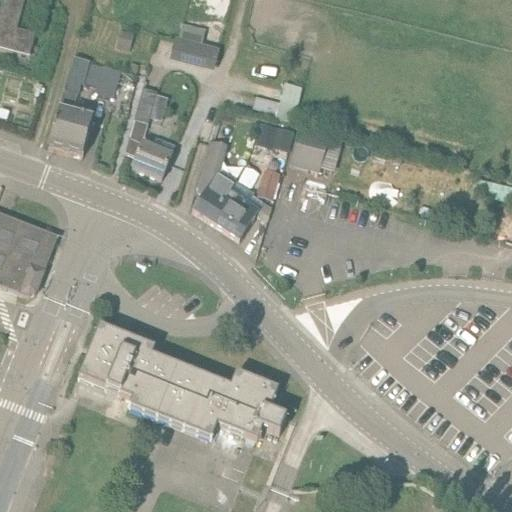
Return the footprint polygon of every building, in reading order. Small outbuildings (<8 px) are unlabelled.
[(0,52),(28,60),(34,38),(16,33),(24,0),(5,0),(0,18),(0,52)] [(115,51),(128,54),(132,36),(120,33),(115,51)] [(174,42),(171,56),(215,67),(218,53),(174,42)] [(93,97),(112,102),(115,92),(121,75),(89,66),(90,65),(73,61),(47,151),(81,161),(92,121),(72,116),(77,97),(78,98),(80,88),(83,89),(83,90),(94,93),(93,97)] [(278,121),(295,125),(304,91),(287,86),(278,121)] [(125,157),(135,161),(131,172),(160,184),(171,158),(171,157),(173,152),(174,149),(155,141),(153,145),(143,140),(156,94),(142,91),(125,157)] [(252,113),(275,119),(278,107),(256,101),(252,113)] [(272,153),(274,147),(277,131),(258,127),(253,149),(272,153)] [(292,134),(277,131),(274,147),(289,151),(292,134)] [(290,168),(319,175),(328,141),(299,133),(290,168)] [(191,215),(213,229),(222,215),(219,213),(233,191),(214,178),(219,163),(224,149),(210,145),(206,159),(196,194),(202,199),(191,215)] [(263,173),(256,201),(272,205),(279,177),(263,173)] [(239,245),(258,215),(256,213),(247,207),(253,197),(236,185),(233,191),(219,213),(222,215),(213,229),(239,245)] [(0,290),(18,297),(17,298),(28,302),(36,299),(44,276),(43,276),(57,241),(0,218),(0,290)] [(278,439),(285,423),(268,416),(277,394),(234,377),(229,391),(151,360),(153,353),(98,331),(77,382),(131,404),(128,411),(210,444),(216,429),(256,446),(261,433),(278,439)]
